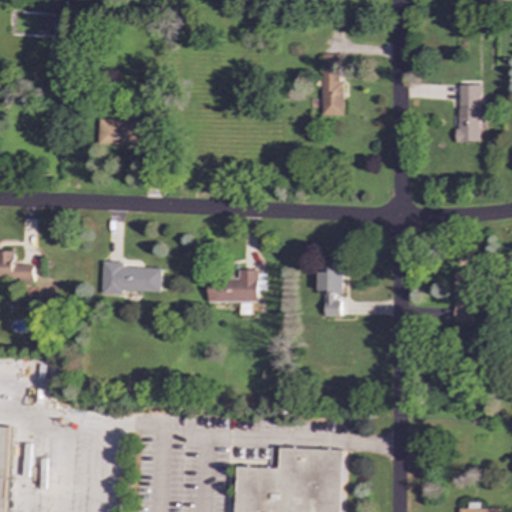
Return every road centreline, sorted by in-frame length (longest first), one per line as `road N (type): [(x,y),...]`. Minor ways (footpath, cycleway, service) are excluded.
road 1 (residential): [(511,212),(424,220),(0,200)]
road 2 (residential): [(397,511),(397,0)]
